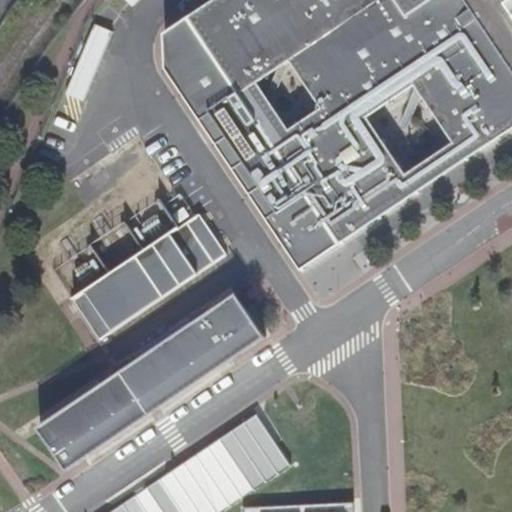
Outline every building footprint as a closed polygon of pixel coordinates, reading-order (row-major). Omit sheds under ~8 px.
[(511,0),(211,0),(162,33),(162,70),(298,268),(511,125),(511,0)] [(77,299),(75,300),(102,340),(228,255),(200,214),(181,227),(140,255),(77,299)] [(42,430),(71,472),(268,338),(239,295),(186,332),(181,325),(138,355),(142,361),(42,430)] [(257,414),(110,511),(224,511),(292,467),(257,414)] [(357,511),(357,499),(246,505),(246,511),(357,511)]
